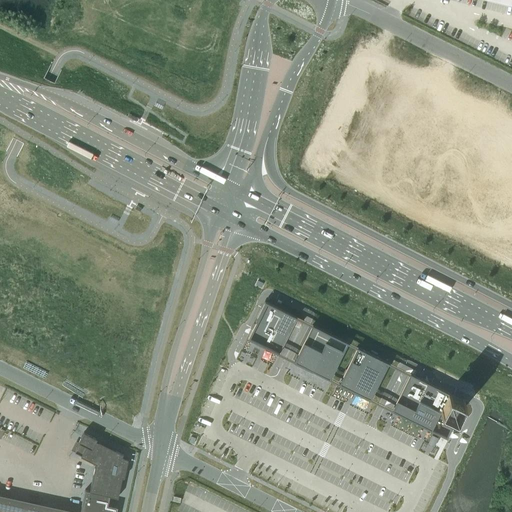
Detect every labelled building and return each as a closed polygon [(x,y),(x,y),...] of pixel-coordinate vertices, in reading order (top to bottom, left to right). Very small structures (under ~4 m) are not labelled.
[(70,0),(71,2),(73,6),(76,10),(81,13),(88,16),(97,20),(106,25),(118,32),(125,37),(132,41),(141,45),(152,49),(162,53),(171,57),(178,61),(185,65),(193,67),(198,67),(203,64),(206,60),(207,56),(209,51),(211,39),(213,28),(216,19),(225,4),(227,0),(70,0)] [(253,329),(248,338),(279,353),(297,317),(267,301),(266,303),(265,302),(262,308),(263,308),(256,323),(254,323),(252,328),(253,329)] [(313,325),(295,361),(329,378),(347,342),(313,325)] [(344,374),(339,383),(370,398),(388,362),(358,347),(357,348),(356,348),(353,353),(354,354),(347,369),(345,368),(343,374),(344,374)] [(410,373),(392,410),(446,437),(465,400),(410,373)] [(0,511),(116,511),(118,506),(108,504),(110,495),(118,497),(122,477),(124,477),(128,459),(122,456),(123,454),(96,440),(97,438),(84,432),(79,442),(81,444),(77,453),(76,452),(75,453),(96,463),(90,490),(85,489),(80,511),(36,511),(0,504),(0,511)] [(124,454),(131,456),(128,465),(134,467),(139,452),(126,447),(124,454)] [(335,511),(337,511),(343,502),(313,486),(307,497),(335,511)] [(390,507),(391,499),(392,493),(382,492),(380,505),(390,507)]
